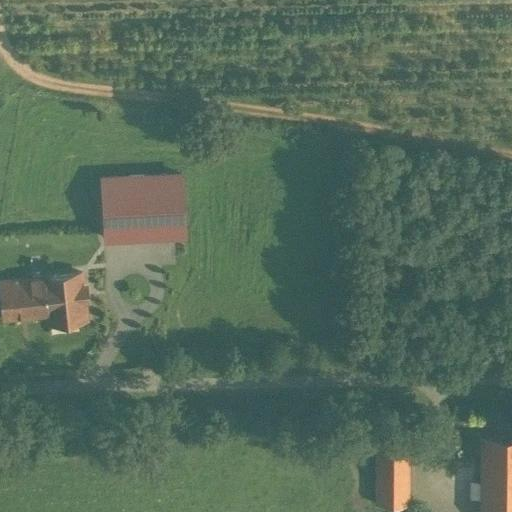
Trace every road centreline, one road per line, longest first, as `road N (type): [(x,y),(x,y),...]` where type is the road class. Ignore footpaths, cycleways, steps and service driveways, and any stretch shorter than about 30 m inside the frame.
road 1 (track): [(511,153),(65,83),(12,67),(0,46)]
road 2 (unclassified): [(0,393),(511,371)]
